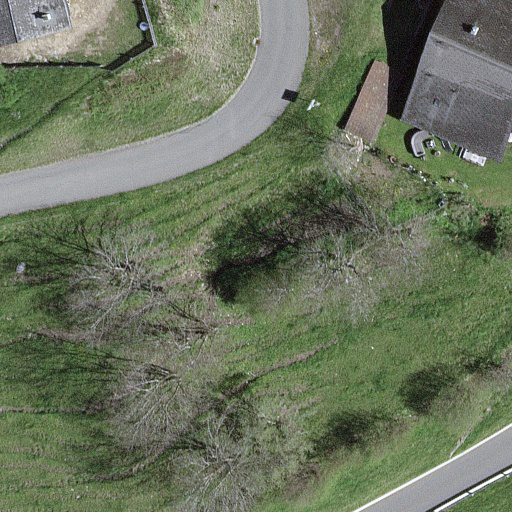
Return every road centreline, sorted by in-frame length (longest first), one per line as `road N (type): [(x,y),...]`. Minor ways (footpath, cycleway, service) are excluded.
road 1 (unclassified): [(281,0),(282,42),(270,81),(224,132),(181,151),(0,192)]
road 2 (tertiary): [(392,511),(511,443)]
